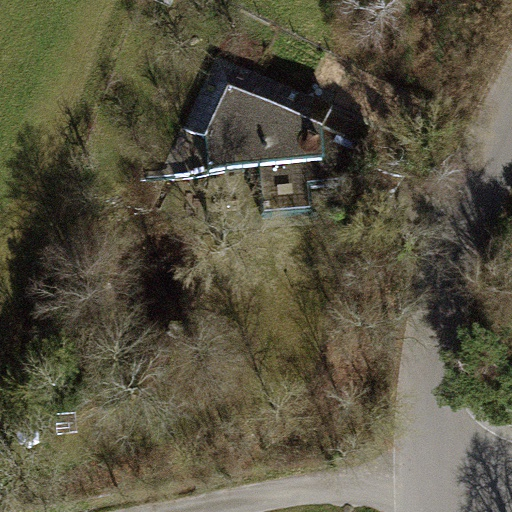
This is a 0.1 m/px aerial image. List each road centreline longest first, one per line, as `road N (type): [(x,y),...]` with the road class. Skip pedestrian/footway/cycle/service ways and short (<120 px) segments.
road 1 (residential): [(511,113),(479,179),(430,367),(430,470)]
road 2 (track): [(430,470),(167,511)]
